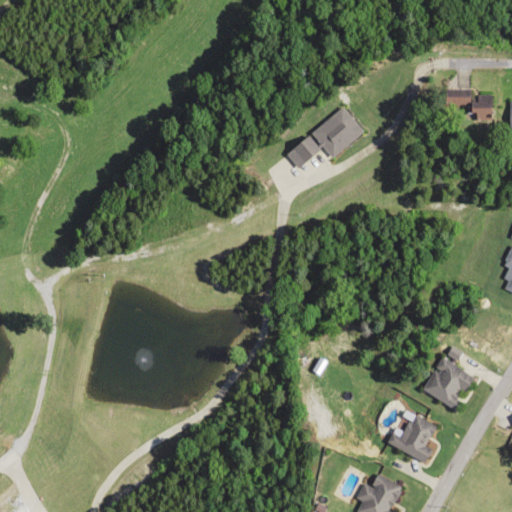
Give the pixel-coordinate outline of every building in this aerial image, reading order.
[(488,94),(465,94),(465,101),(467,101),(467,118),(488,118),(488,94)] [(361,131),(340,105),(283,153),(295,167),(320,145),(330,157),(361,131)] [(453,409),(472,374),(438,356),(420,391),(453,409)] [(392,447),(419,460),(436,427),(410,414),(392,447)] [(353,511),(389,511),(387,511),(399,487),(371,473),(353,511)]
